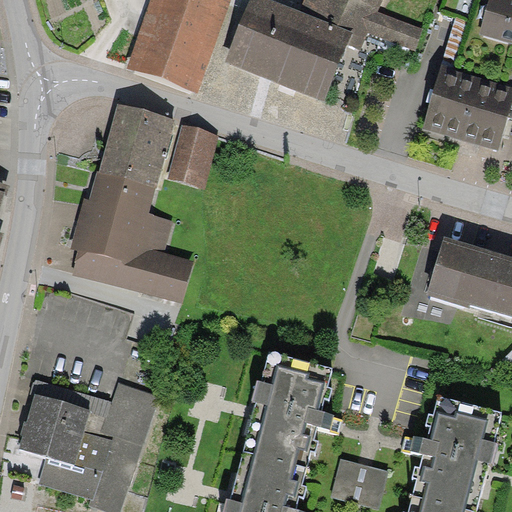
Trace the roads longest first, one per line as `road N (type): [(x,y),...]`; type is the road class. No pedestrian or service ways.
road 1 (residential): [(511,207),(127,88),(89,81),(49,89)]
road 2 (residential): [(0,324),(24,219),(33,120),(49,89)]
